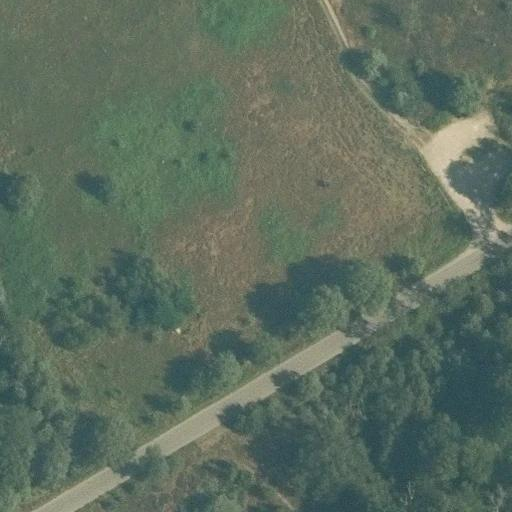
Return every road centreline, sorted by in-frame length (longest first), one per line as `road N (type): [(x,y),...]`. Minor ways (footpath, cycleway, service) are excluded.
road 1 (unclassified): [(72,511),(511,244)]
road 2 (track): [(325,0),(418,134)]
road 3 (track): [(495,254),(418,134)]
